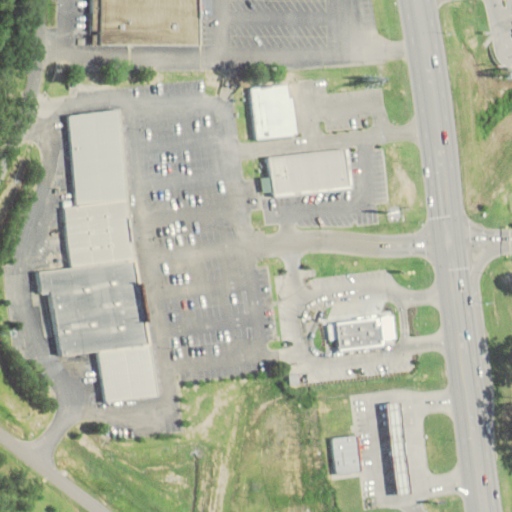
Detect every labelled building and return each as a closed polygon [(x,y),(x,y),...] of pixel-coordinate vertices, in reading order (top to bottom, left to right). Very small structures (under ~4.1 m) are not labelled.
[(88,0),(88,41),(194,42),(194,0),(88,0)] [(248,85),(253,136),(291,132),(287,93),(284,93),(283,82),(248,85)] [(125,197),(113,107),(66,113),(78,203),(125,197)] [(264,154),(268,192),(344,184),(340,146),(264,154)] [(133,257),(125,197),(78,203),(65,205),(73,264),(133,257)] [(143,342),(133,257),(73,264),(39,269),(41,289),(51,287),(59,352),(96,348),(143,342)] [(326,317),(330,350),(379,344),(375,311),(326,317)] [(96,348),(103,399),(150,392),(143,342),(96,348)] [(383,400),(394,492),(408,491),(397,399),(383,400)] [(329,435),(333,471),(358,468),(353,432),(329,435)]
